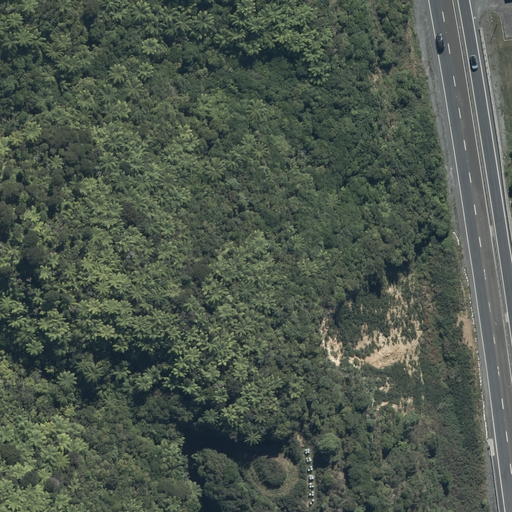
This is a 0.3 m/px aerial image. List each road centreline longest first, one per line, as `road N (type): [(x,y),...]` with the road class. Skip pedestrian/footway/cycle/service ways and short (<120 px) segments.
road 1 (trunk): [(511,484),(439,0)]
road 2 (trunk): [(461,0),(511,310)]
road 3 (track): [(211,511),(185,450),(199,437),(240,447)]
